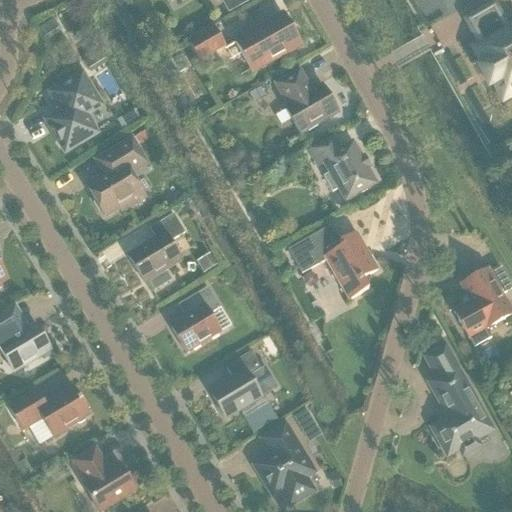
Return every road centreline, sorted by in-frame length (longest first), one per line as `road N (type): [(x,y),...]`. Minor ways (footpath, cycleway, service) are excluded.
road 1 (residential): [(349,511),(413,276),(417,221),(407,162),(316,0)]
road 2 (residential): [(215,511),(0,146)]
